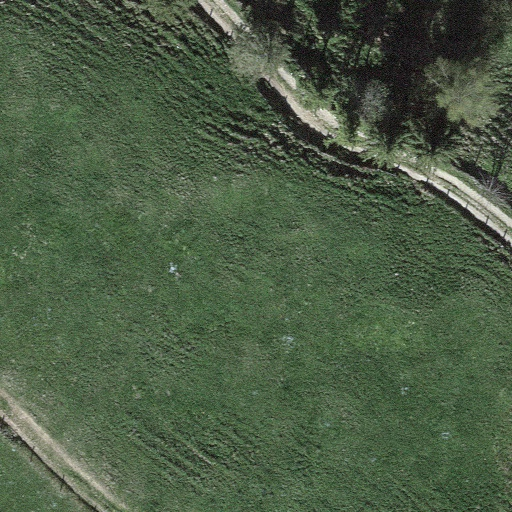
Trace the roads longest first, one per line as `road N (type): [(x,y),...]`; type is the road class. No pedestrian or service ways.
road 1 (track): [(207,0),(317,128),(411,163),(511,230)]
road 2 (track): [(0,415),(100,511)]
